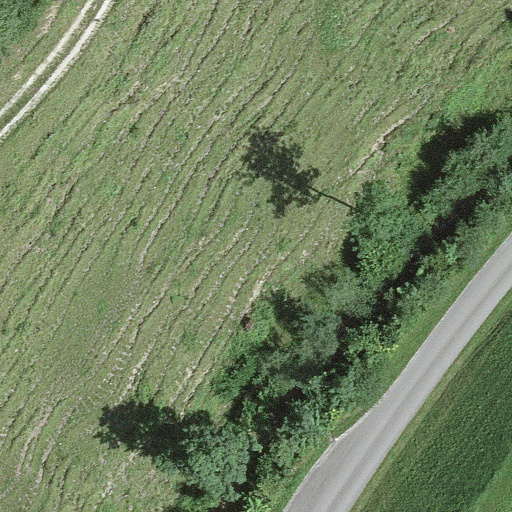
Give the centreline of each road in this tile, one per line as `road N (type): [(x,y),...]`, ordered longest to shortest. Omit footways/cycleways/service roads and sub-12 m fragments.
road 1 (track): [(511,263),(326,511)]
road 2 (track): [(0,124),(100,0)]
